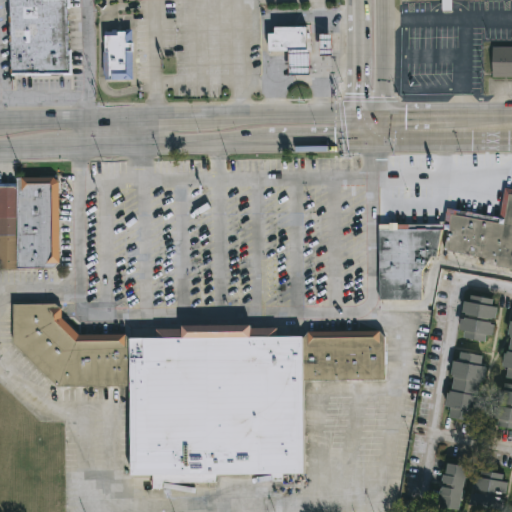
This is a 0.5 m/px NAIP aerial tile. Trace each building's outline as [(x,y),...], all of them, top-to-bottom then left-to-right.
[(66,0),(67,53),(69,53),(69,74),(9,75),(9,44),(8,44),(8,25),(7,25),(7,18),(8,18),(8,0),(66,0)] [(452,0),(452,5),(452,12),(442,12),(442,4),(442,0),(452,0)] [(289,52),(269,52),(268,34),(274,34),(274,28),(306,28),(307,52),(289,52)] [(132,30),(132,79),(105,80),(105,75),(102,75),(102,53),(104,53),(103,33),(111,33),(111,30),(118,30),(118,32),(132,30)] [(320,35),(333,35),(333,57),(320,58),(320,35)] [(511,78),(491,78),(491,47),(511,47),(511,78)] [(307,52),(310,52),(310,76),(289,76),(289,52),(307,52)] [(53,268),(0,268),(0,186),(15,187),(16,176),(53,176),(58,181),(57,264),(53,268)] [(511,188),(511,269),(495,266),(496,260),(443,249),(447,229),(442,228),(436,256),(431,256),(421,271),(422,300),(379,300),(378,222),(389,222),(389,221),(397,221),(397,223),(445,223),(448,208),(499,217),(505,187),(511,188)] [(494,298),(492,305),(497,306),(495,319),(489,317),(488,321),(495,323),(493,334),(485,333),(484,342),(464,338),(465,330),(459,329),(461,317),(468,317),(469,313),(462,311),(464,299),(470,300),(471,294),(494,298)] [(61,317),(77,335),(124,334),(128,337),(155,337),(154,328),(180,328),(180,325),(249,324),(249,327),(276,327),(276,336),(302,336),(307,331),(379,331),(384,336),(384,379),(302,380),(303,474),(282,474),(282,481),(271,481),(271,474),(215,475),(215,488),(208,488),(208,482),(162,482),(162,488),(152,488),(152,475),(129,475),(128,386),(57,387),(12,341),(12,304),(54,303),(61,309),(61,317)] [(511,378),(505,377),(507,367),(501,366),(504,351),(506,351),(507,349),(508,349),(511,337),(509,336),(510,334),(507,334),(510,319),(511,319),(511,378)] [(483,355),(481,364),(487,365),(484,382),(479,382),(477,395),(482,396),(479,414),(473,413),(471,422),(448,418),(450,407),(444,406),(447,391),(449,392),(450,389),(451,390),(453,377),(452,377),(452,375),(450,374),(453,360),(459,361),(460,351),(483,355)] [(511,383),(511,429),(499,427),(500,419),(494,417),(496,406),(503,405),(504,402),(497,400),(499,388),(505,389),(506,382),(511,383)] [(466,466),(464,477),(467,477),(465,487),(462,486),(462,490),(464,491),(463,500),(460,500),(458,510),(438,507),(441,494),(439,494),(440,488),(445,487),(446,483),(441,481),(442,474),(445,474),(447,463),(466,466)] [(503,474),(502,481),(507,482),(505,495),(498,494),(498,498),(505,499),(502,511),(495,509),(494,511),(473,511),(475,506),(468,505),(471,493),(478,493),(479,490),(472,488),(474,476),(480,477),(481,470),(503,474)]
